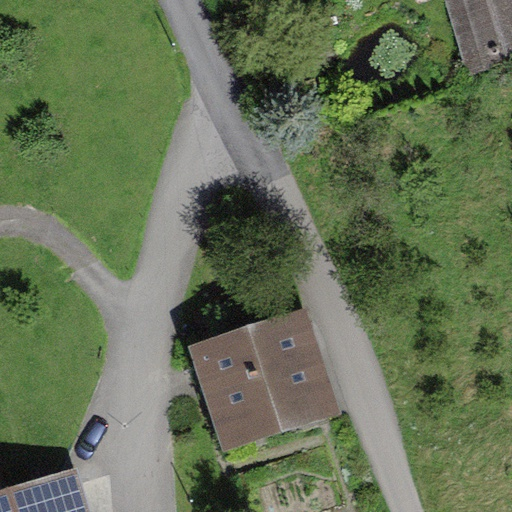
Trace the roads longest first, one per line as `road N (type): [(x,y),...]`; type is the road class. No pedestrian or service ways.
road 1 (unclassified): [(208,74),(271,184),(407,511)]
road 2 (unclassified): [(141,511),(151,286),(208,74)]
